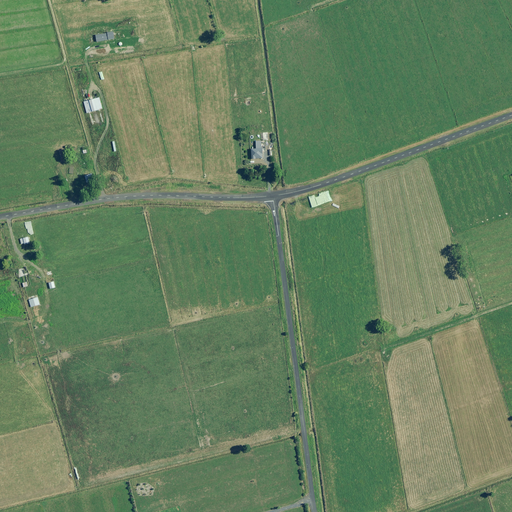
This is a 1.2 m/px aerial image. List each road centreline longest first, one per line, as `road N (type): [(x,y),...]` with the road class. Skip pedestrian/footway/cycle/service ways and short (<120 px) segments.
road 1 (unclassified): [(315,511),(272,195)]
road 2 (unclassified): [(0,216),(135,195),(272,195)]
road 3 (unclassified): [(272,195),(511,114)]
road 4 (track): [(49,0),(60,60),(0,71)]
